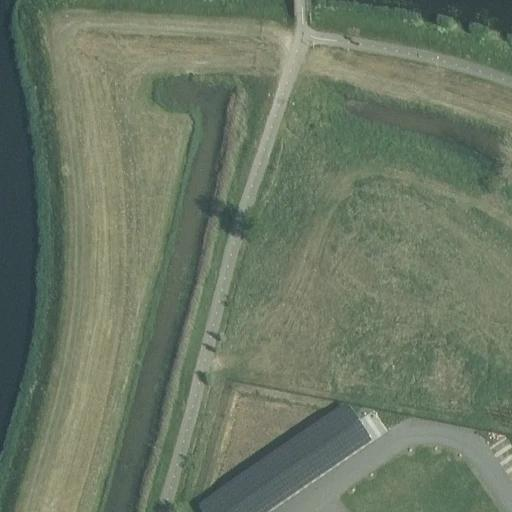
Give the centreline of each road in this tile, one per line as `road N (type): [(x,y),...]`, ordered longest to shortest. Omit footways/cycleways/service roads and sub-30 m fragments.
road 1 (track): [(302,35),(78,27),(65,36),(59,54),(83,270),(75,342),(30,511)]
road 2 (track): [(294,58),(511,123)]
